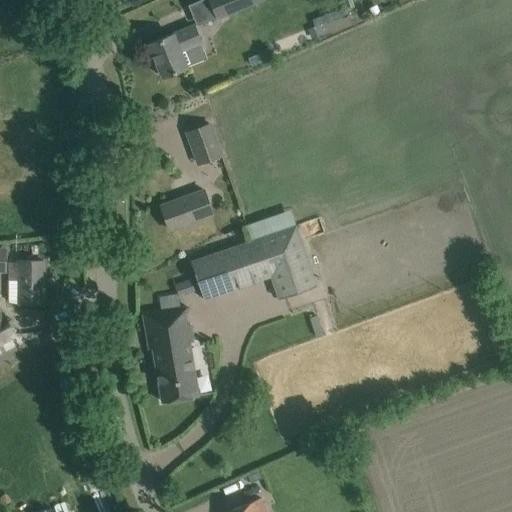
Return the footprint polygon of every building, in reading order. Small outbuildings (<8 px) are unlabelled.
[(261,0),(209,0),(217,19),(261,0)] [(308,36),(331,36),(331,15),(308,15),(308,36)] [(208,58),(202,43),(195,26),(174,34),(174,33),(149,44),(163,77),(208,58)] [(187,132),(199,163),(223,155),(212,123),(187,132)] [(212,214),(204,190),(161,206),(170,230),(212,214)] [(245,225),(251,241),(191,261),(204,299),(270,277),(278,299),(317,285),(290,209),(245,225)] [(42,285),(42,274),(44,274),(44,261),(19,261),(19,263),(10,263),(10,279),(19,279),(19,303),(44,303),(44,285),(42,285)] [(175,285),(179,296),(195,290),(190,279),(175,285)] [(144,314),(149,348),(153,347),(162,402),(199,395),(190,342),(195,341),(192,324),(188,324),(186,311),(189,311),(188,306),(144,314)] [(0,312),(0,344),(15,335),(0,312)] [(326,471),(339,511),(355,511),(364,509),(360,498),(365,496),(354,462),(326,471)] [(267,511),(261,498),(228,511),(267,511)]
